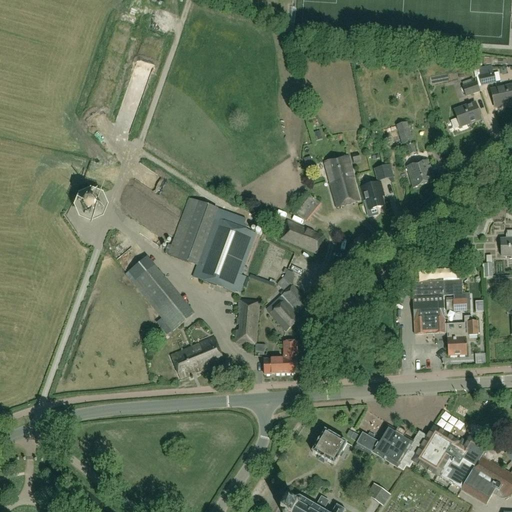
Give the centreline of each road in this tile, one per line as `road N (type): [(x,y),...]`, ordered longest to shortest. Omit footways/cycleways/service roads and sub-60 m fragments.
road 1 (unclassified): [(304,396),(309,368),(360,300),(511,169)]
road 2 (tertiary): [(0,442),(92,413),(263,399)]
road 3 (tertiary): [(511,383),(314,396)]
road 4 (track): [(189,0),(132,155)]
road 5 (unclassified): [(217,511),(263,441),(263,399)]
